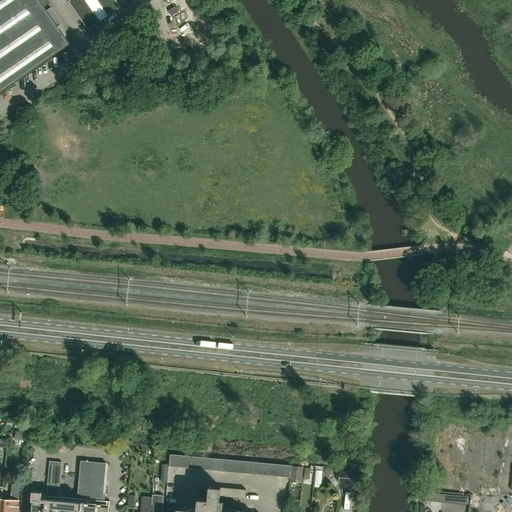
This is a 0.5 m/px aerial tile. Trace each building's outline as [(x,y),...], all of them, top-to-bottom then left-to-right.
[(0,0),(0,91),(69,44),(57,27),(62,23),(51,7),(46,11),(43,7),(49,3),(46,0),(0,0)] [(87,29),(99,21),(85,0),(69,0),(68,1),(87,29)] [(120,8),(131,0),(97,0),(108,15),(120,7),(120,8)] [(0,207),(0,213),(16,215),(18,201),(13,200),(11,211),(5,210),(7,200),(1,199),(0,207)] [(29,433),(16,431),(15,439),(28,441),(29,433)] [(0,447),(8,447),(8,439),(0,439),(0,447)] [(53,511),(58,462),(50,461),(47,488),(42,487),(42,492),(32,491),(31,501),(33,501),(32,511),(53,511)] [(74,503),(73,511),(108,511),(110,501),(103,501),(106,463),(81,461),(77,499),(76,499),(75,503),(74,503)] [(58,462),(53,511),(73,511),(74,503),(75,503),(76,499),(59,497),(62,462),(58,462)] [(290,477),(289,482),(301,484),(303,467),(291,465),(290,477)] [(359,484),(359,473),(339,471),(338,482),(359,484)] [(2,498),(0,511),(17,511),(20,490),(18,490),(19,484),(12,483),(10,499),(2,498)] [(501,511),(503,485),(482,484),(482,496),(473,495),(473,507),(480,507),(480,511),(501,511)] [(240,511),(219,510),(220,496),(245,498),(246,489),(209,486),(208,502),(197,501),(196,511),(240,511)] [(162,511),(164,495),(152,494),(152,504),(151,511),(162,511)] [(458,495),(448,494),(447,503),(457,504),(458,495)] [(151,511),(152,504),(144,503),(143,511),(151,511)]
